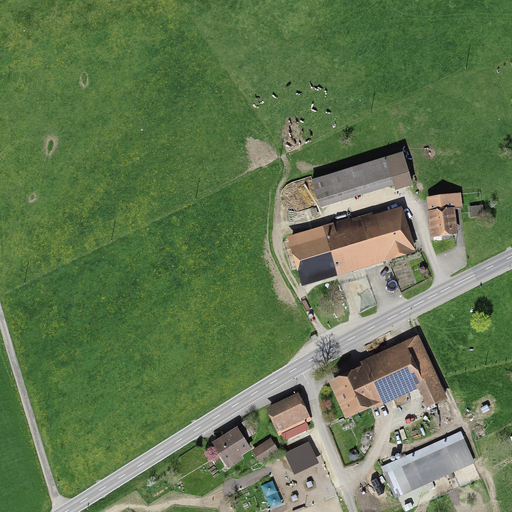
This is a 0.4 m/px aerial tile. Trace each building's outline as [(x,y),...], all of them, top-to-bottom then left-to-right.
[(406,153),(314,180),(323,209),(414,181),(406,153)] [(463,196),(430,199),(433,239),(461,236),(459,211),(464,210),(463,196)] [(406,206),(292,238),(305,285),(420,253),(406,206)] [(484,215),(483,207),(470,209),(471,217),(484,215)] [(365,368),(332,382),(349,420),(422,387),(431,409),(450,400),(421,336),(362,362),(365,368)] [(279,435),(286,445),(316,430),(301,395),(269,409),(279,435)] [(236,430),(213,445),(225,463),(248,448),(236,430)] [(462,434),(383,469),(397,500),(476,465),(462,434)] [(286,445),(279,435),(254,453),(261,465),(289,449),(286,445)]
